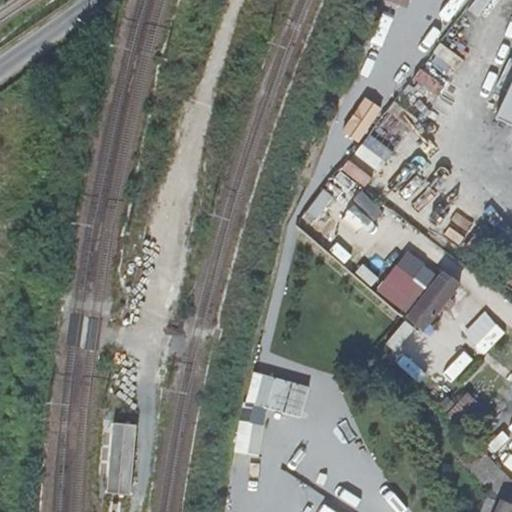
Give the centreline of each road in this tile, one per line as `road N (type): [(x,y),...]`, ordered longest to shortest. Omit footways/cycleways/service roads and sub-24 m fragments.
road 1 (track): [(234,0),(197,112),(150,326),(134,511)]
road 2 (unclassified): [(99,0),(0,70)]
